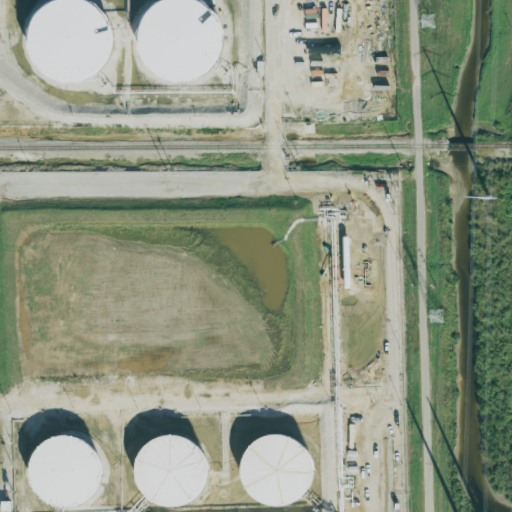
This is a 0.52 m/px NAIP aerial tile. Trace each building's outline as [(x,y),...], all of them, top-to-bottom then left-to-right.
[(92,0),(103,8),(113,27),(113,47),(103,66),(90,75),(69,79),(48,73),(32,55),(28,34),(33,15),(42,4),(47,0),(92,0)] [(165,0),(199,0),(215,11),(225,31),(224,51),(214,69),(201,79),(180,83),(159,77),(143,59),(139,38),(145,18),(154,7),(163,1),(165,0)] [(156,439),(173,434),(194,438),(208,452),(212,473),(207,490),(196,501),(176,507),(155,501),(142,487),(139,467),(144,452),(156,439)] [(47,440),(65,435),(85,439),(99,453),(104,474),(98,491),(87,503),(68,508),(47,502),(34,488),(30,468),(35,453),(47,440)] [(261,442),(278,437),(299,441),(313,455),(318,476),(312,493),(301,505),(282,511),(261,505),(248,490),(244,470),(249,455),(261,442)]
